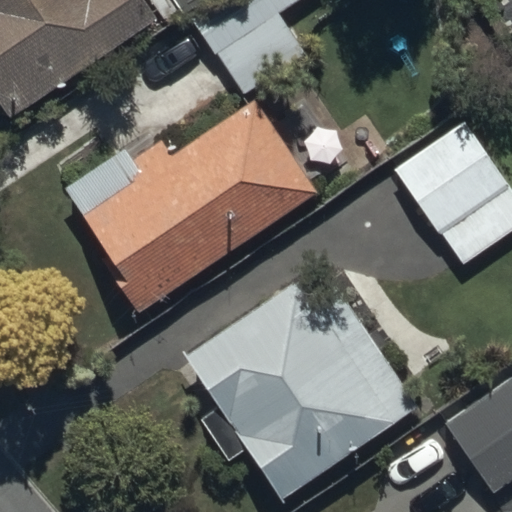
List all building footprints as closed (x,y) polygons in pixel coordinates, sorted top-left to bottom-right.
[(0,0),(0,110),(12,127),(158,23),(141,0),(0,0)] [(174,0),(187,18),(213,0),(174,0)] [(213,0),(187,18),(242,94),(246,101),(307,57),(280,19),(306,0),(213,0)] [(256,104),(171,159),(161,144),(134,162),(127,151),(64,192),(109,260),(103,264),(138,317),(318,198),(256,104)] [(393,171),(460,267),(511,231),(511,198),(460,124),(393,171)] [(282,506),(418,409),(316,265),(183,360),(218,410),(200,423),(230,465),(246,454),(282,506)] [(511,385),(507,379),(441,429),(491,496),(511,480),(511,385)]
